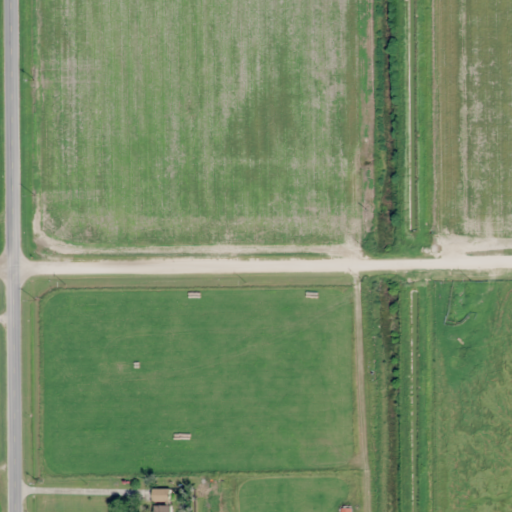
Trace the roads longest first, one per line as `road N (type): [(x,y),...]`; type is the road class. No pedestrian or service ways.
road 1 (residential): [(0,270),(511,264)]
road 2 (tertiary): [(15,511),(10,0)]
